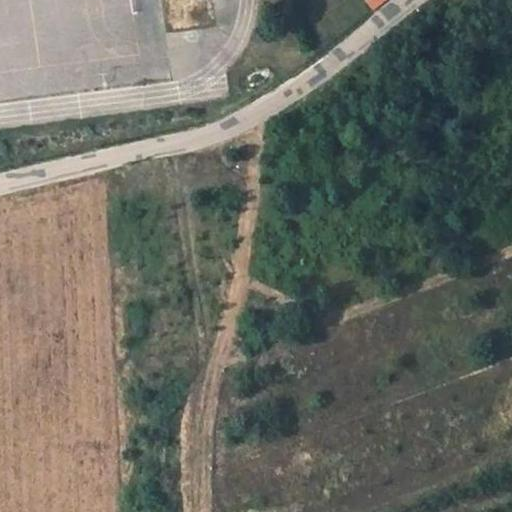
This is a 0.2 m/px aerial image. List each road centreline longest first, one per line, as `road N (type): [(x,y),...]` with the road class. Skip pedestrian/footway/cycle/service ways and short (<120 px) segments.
road 1 (unclassified): [(421,0),(265,113),(193,148),(0,192)]
road 2 (track): [(207,511),(207,401),(247,227),(253,119)]
